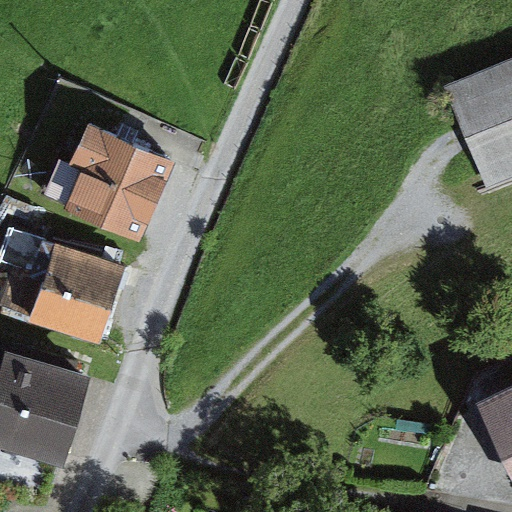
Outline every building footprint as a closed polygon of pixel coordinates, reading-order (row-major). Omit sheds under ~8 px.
[(511,177),(511,56),(454,81),(497,184),(511,177)] [(172,185),(87,149),(48,238),(134,275),(172,185)] [(0,371),(89,407),(128,309),(25,268),(0,329),(0,371)] [(511,390),(480,405),(511,469),(511,390)] [(69,439),(0,414),(0,484),(47,501),(69,439)]
